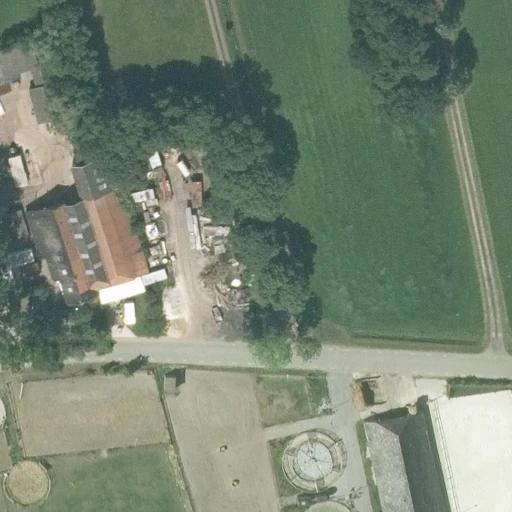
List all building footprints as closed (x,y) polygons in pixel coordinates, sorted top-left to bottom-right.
[(37,64),(29,67),(34,86),(52,81),(41,41),(31,45),(37,64)] [(34,86),(29,88),(39,122),(67,114),(57,79),(52,81),(34,86)] [(0,175),(14,172),(0,122),(0,175)] [(81,130),(71,133),(74,141),(84,138),(81,130)] [(114,136),(72,148),(76,159),(118,146),(114,136)] [(148,271),(122,184),(112,151),(75,162),(85,195),(67,200),(30,211),(44,257),(48,256),(54,277),(61,275),(69,300),(100,290),(98,286),(148,271)] [(7,240),(28,234),(20,208),(7,211),(9,215),(0,217),(7,240)] [(216,238),(205,238),(207,270),(218,269),(216,238)] [(35,258),(31,246),(9,253),(12,264),(35,258)] [(38,260),(23,265),(26,277),(41,272),(38,260)] [(225,317),(225,326),(251,328),(251,319),(225,317)] [(165,389),(175,389),(175,375),(165,375),(165,389)] [(444,511),(422,409),(364,421),(383,511),(444,511)]
